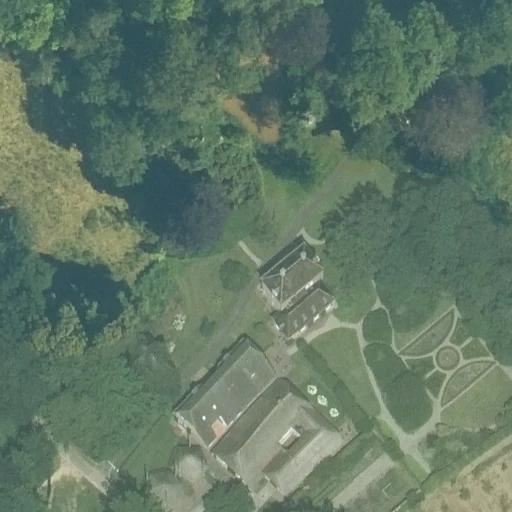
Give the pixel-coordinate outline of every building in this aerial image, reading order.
[(334,306),(320,287),(322,285),(303,261),(260,295),(279,318),(271,325),(287,345),(334,306)] [(280,339),(260,349),(270,371),(291,361),(280,339)] [(206,451),(275,379),(243,349),(174,420),(206,451)] [(343,443),(279,382),(259,402),(260,402),(210,455),(248,491),(261,477),(284,496),(343,443)] [(176,483),(195,484),(196,470),(177,468),(176,483)] [(302,511),(293,500),(278,511),(302,511)]
